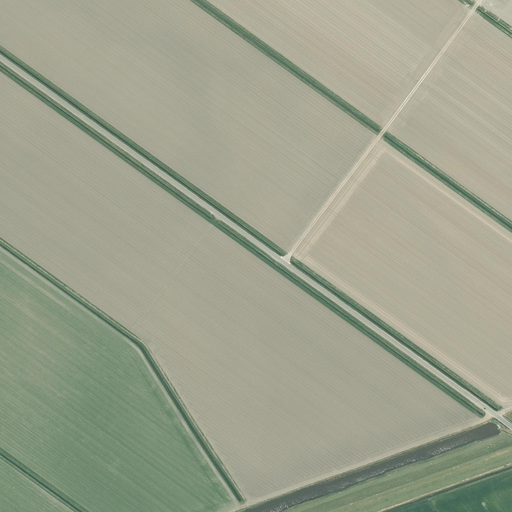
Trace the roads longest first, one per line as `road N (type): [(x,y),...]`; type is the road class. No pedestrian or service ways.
road 1 (unclassified): [(511,427),(0,57)]
road 2 (track): [(284,262),(479,0)]
